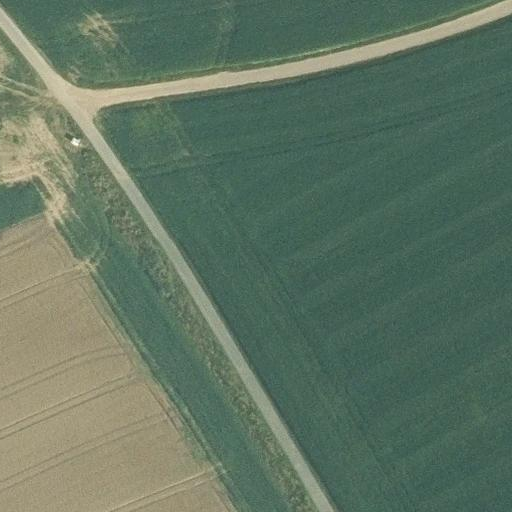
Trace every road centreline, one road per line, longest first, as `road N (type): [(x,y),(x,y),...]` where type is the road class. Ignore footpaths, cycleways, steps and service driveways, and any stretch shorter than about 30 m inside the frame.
road 1 (unclassified): [(326,511),(138,195),(0,16)]
road 2 (track): [(500,0),(299,67),(63,98)]
